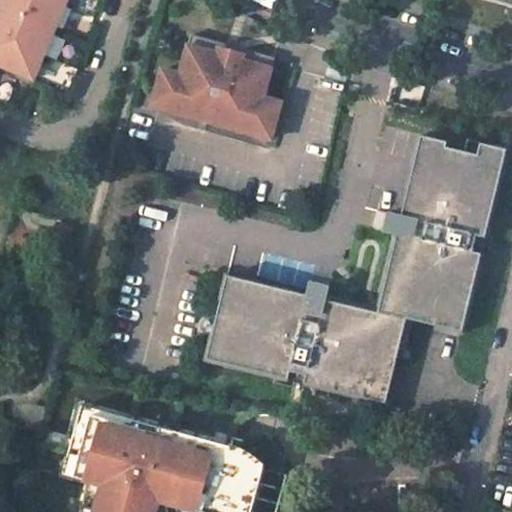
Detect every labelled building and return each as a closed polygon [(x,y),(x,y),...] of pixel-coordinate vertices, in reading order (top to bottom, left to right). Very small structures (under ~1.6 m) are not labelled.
[(0,0),(0,62),(33,78),(65,0),(0,0)] [(222,43),(191,35),(180,74),(162,70),(152,106),(271,139),(281,103),(263,97),(274,58),(244,50),(241,61),(219,54),(222,43)] [(388,406),(409,321),(465,334),(484,255),(476,253),(479,238),(487,240),(509,151),(481,144),(480,150),(422,137),(402,219),(412,221),(408,237),(398,234),(379,314),(326,300),(324,311),(308,307),(311,297),(228,277),(207,362),(291,382),(293,374),(308,377),(306,386),(388,406)] [(59,239),(70,242),(73,232),(62,229),(59,239)] [(47,411),(34,408),(28,430),(41,434),(47,411)] [(87,444),(96,412),(90,410),(85,409),(76,440),(87,444)] [(248,467),(251,456),(175,434),(174,437),(158,432),(158,429),(96,412),(87,444),(76,440),(64,485),(104,497),(99,511),(150,511),(152,505),(149,499),(156,495),(163,507),(181,511),(255,511),(267,473),(248,467)]
